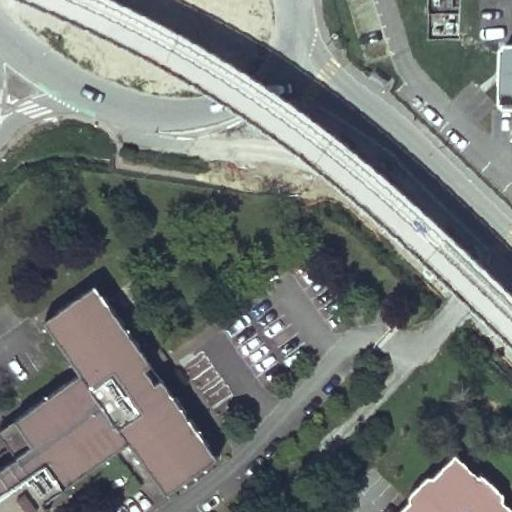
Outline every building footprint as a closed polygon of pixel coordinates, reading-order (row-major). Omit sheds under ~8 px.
[(0,511),(24,511),(46,497),(126,442),(162,493),(215,456),(177,403),(170,409),(137,361),(143,356),(91,284),(39,320),(77,374),(10,420),(27,444),(10,456),(0,462),(0,511)] [(177,403),(143,356),(137,361),(170,409),(177,403)] [(27,444),(10,420),(0,426),(0,441),(10,456),(27,444)] [(405,503),(396,511),(511,511),(511,509),(502,499),(500,493),(479,471),(472,471),(453,453),(434,471),(430,471),(404,496),(405,503)] [(46,497),(24,511),(37,511),(51,503),(46,497)]
